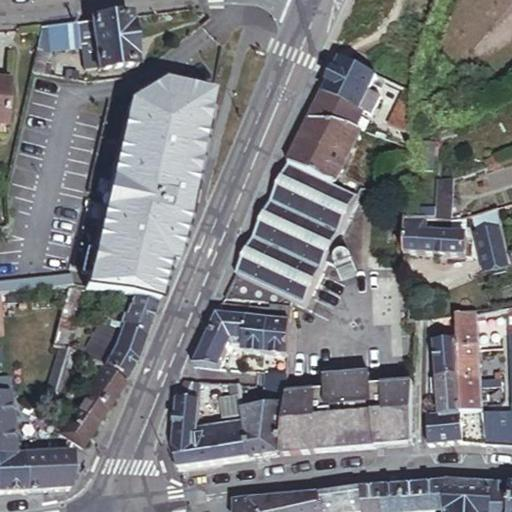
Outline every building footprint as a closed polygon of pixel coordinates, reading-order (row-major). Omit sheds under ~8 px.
[(31,73),(62,78),(64,72),(52,70),(52,63),(44,60),(44,54),(80,49),(81,59),(95,59),(96,70),(97,73),(137,69),(132,18),(42,29),(31,73)] [(95,59),(81,59),(82,71),(96,70),(95,59)] [(312,120),(361,131),(367,119),(359,115),(361,111),(375,117),(385,99),(371,93),(374,85),(383,88),(386,81),(341,59),(312,120)] [(64,65),(52,63),(52,70),(64,72),(64,65)] [(0,80),(0,126),(8,127),(10,82),(0,80)] [(131,299),(156,306),(166,272),(173,274),(187,223),(189,214),(185,213),(188,199),(192,200),(213,98),(163,86),(129,107),(94,255),(88,254),(83,280),(88,280),(86,292),(105,294),(122,297),(131,299)] [(412,94),(406,91),(390,127),(396,130),(394,136),(402,139),(404,135),(411,137),(411,132),(412,94)] [(312,120),(290,166),(324,182),(342,186),(361,131),(312,120)] [(409,150),(397,146),(396,159),(408,161),(409,150)] [(438,152),(409,149),(409,150),(408,161),(406,177),(435,180),(438,152)] [(290,166),(225,301),(272,306),(291,309),(294,303),(306,309),(328,263),(337,267),(340,277),(353,274),(349,258),(343,256),(340,258),(333,254),(364,189),(342,186),(324,182),(290,166)] [(404,214),(404,256),(465,258),(466,236),(453,235),(453,222),(452,222),(453,180),(439,186),(436,215),(404,214)] [(511,204),(498,209),(503,229),(508,256),(511,254),(511,204)] [(503,229),(498,209),(475,216),(479,235),(503,229)] [(484,270),(511,265),(508,256),(503,229),(479,235),(475,236),(484,270)] [(68,290),(63,316),(75,318),(80,318),(85,292),(68,290)] [(131,299),(122,297),(121,301),(130,303),(126,319),(121,318),(119,327),(147,335),(156,306),(131,299)] [(237,306),(223,305),(194,368),(220,369),(232,339),(242,343),(241,353),(288,359),(291,324),(270,321),(270,317),(291,319),(291,309),(272,306),(271,311),(247,308),(245,319),(236,318),(237,306)] [(237,306),(236,318),(245,319),(247,308),(237,306)] [(64,351),(67,352),(75,318),(63,316),(57,348),(64,351)] [(431,416),(428,446),(486,441),(484,412),(481,383),(501,382),(501,367),(494,367),(494,375),(481,376),(477,316),(456,319),(456,332),(435,334),(438,379),(439,396),(440,415),(431,416)] [(138,365),(147,335),(119,327),(109,324),(104,330),(100,329),(83,357),(105,368),(128,382),(138,365)] [(511,331),(509,333),(511,407),(511,413),(490,412),(492,447),(511,448),(511,331)] [(49,349),(19,351),(20,365),(34,364),(35,372),(50,371),(49,349)] [(67,352),(64,351),(46,400),(60,405),(78,356),(67,352)] [(83,450),(128,382),(105,368),(60,436),(83,450)] [(287,375),(266,373),(265,391),(271,396),(285,398),(287,375)] [(387,448),(385,385),(373,387),(372,375),(327,379),(327,395),(285,399),(284,406),(279,455),(387,448)] [(438,379),(430,380),(431,396),(439,396),(438,379)] [(0,461),(14,461),(10,396),(3,396),(2,381),(0,380),(0,461)] [(195,436),(200,382),(186,381),(179,391),(175,402),(173,447),(188,446),(188,435),(195,436)] [(178,469),(248,460),(242,407),(239,384),(200,382),(195,436),(188,435),(188,446),(173,447),(178,469)] [(416,447),(416,382),(399,384),(385,385),(387,448),(402,448),(416,447)] [(279,455),(284,406),(248,411),(247,406),(242,407),(248,460),(279,455)] [(69,493),(72,457),(26,460),(28,493),(69,493)] [(0,494),(28,493),(26,460),(14,461),(0,461),(0,494)] [(419,485),(420,511),(440,511),(440,484),(419,485)] [(484,511),(486,486),(468,485),(444,484),(444,511),(484,511)] [(420,511),(419,485),(400,487),(400,511),(420,511)] [(508,511),(509,487),(486,486),(484,511),(508,511)] [(400,511),(400,487),(378,488),(380,511),(400,511)] [(380,511),(378,488),(356,489),(359,511),(380,511)] [(359,511),(356,489),(315,493),(319,511),(359,511)] [(286,511),(319,511),(315,493),(276,497),(286,511)] [(257,511),(286,511),(276,497),(248,500),(257,511)] [(257,511),(248,500),(232,503),(231,511),(257,511)]
